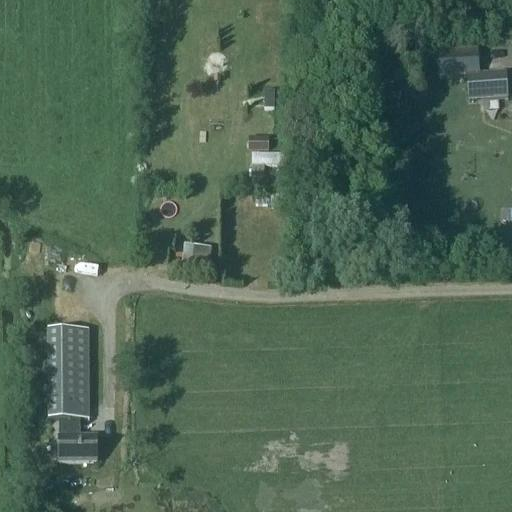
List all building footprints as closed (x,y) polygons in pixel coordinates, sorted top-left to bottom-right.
[(438,79),(465,77),(467,103),(507,100),(505,74),(479,75),(477,50),(436,53),(438,79)] [(497,103),(483,105),(483,113),(498,112),(497,103)] [(256,140),(256,154),(267,154),(267,140),(256,140)] [(258,168),(289,169),(289,156),(259,156),(258,168)] [(511,236),(502,237),(502,266),(511,266),(511,236)] [(184,247),(181,272),(208,275),(211,251),(184,247)] [(59,446),(59,473),(97,472),(97,445),(81,445),(78,443),(77,429),(89,429),(87,339),(47,340),(48,430),(59,430),(60,446),(59,446)]
